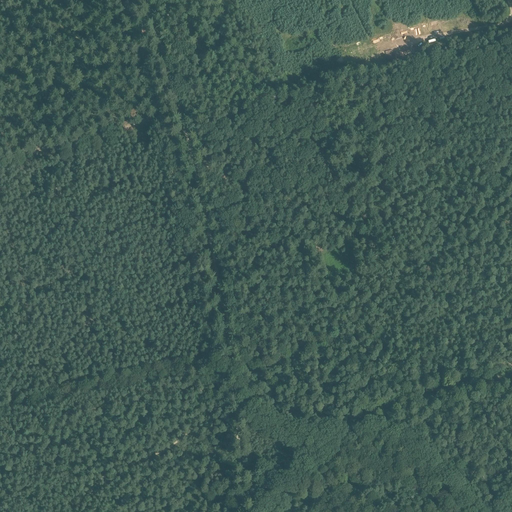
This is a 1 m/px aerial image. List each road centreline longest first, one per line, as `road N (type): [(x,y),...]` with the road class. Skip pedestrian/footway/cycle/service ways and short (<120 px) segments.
road 1 (track): [(146,0),(228,310),(243,511)]
road 2 (track): [(511,375),(411,395),(332,433),(276,429),(234,390),(163,451),(102,477),(72,511)]
road 3 (track): [(511,232),(228,310)]
road 4 (track): [(469,511),(411,446),(369,428),(333,435),(265,511)]
road 5 (track): [(0,160),(179,111)]
